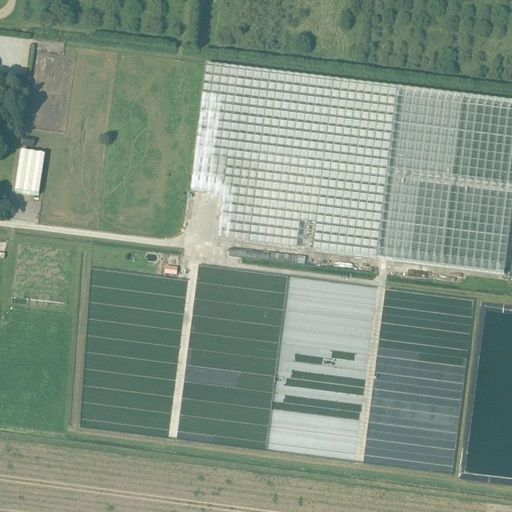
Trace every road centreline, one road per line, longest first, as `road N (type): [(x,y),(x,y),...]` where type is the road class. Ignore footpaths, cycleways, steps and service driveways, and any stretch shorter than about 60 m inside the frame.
road 1 (track): [(194,262),(382,285),(358,465)]
road 2 (track): [(195,249),(171,442)]
